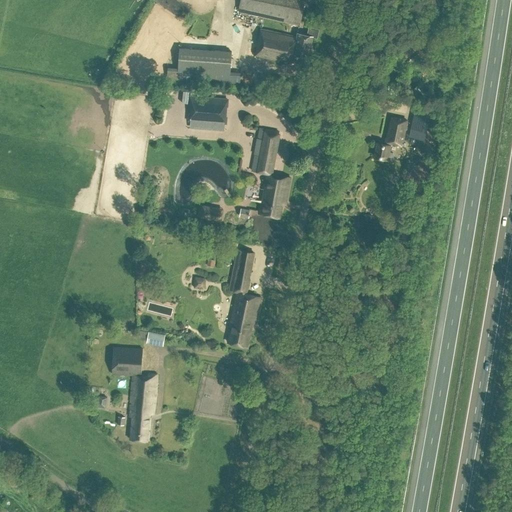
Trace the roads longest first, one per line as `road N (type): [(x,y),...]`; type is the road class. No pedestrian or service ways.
road 1 (unclassified): [(236,511),(351,0)]
road 2 (motorway): [(504,0),(418,511)]
road 3 (motorway): [(457,511),(511,203)]
road 4 (track): [(331,89),(370,81),(407,55),(434,0)]
road 5 (unclassified): [(106,511),(0,441)]
